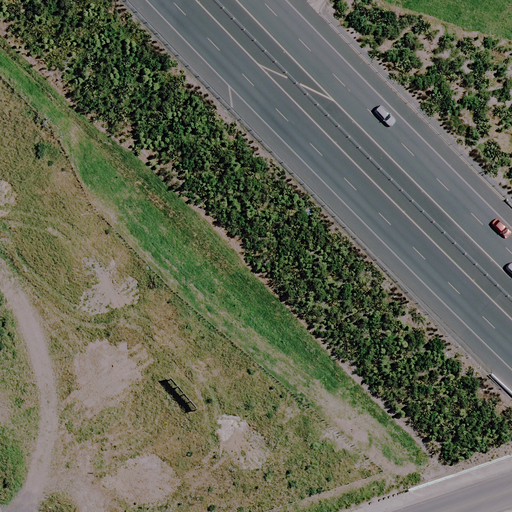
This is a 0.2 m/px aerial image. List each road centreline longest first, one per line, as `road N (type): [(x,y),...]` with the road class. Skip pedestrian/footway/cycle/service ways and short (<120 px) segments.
road 1 (motorway): [(511,335),(193,0)]
road 2 (motorway): [(274,0),(511,241)]
